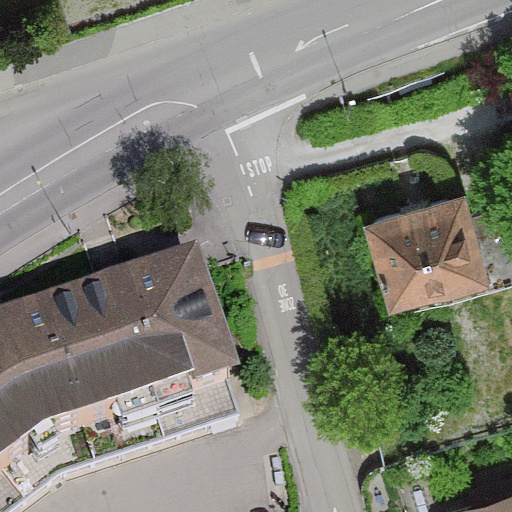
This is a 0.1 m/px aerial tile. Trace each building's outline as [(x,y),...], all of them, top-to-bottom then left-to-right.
[(511,205),(508,192),(378,231),(406,322),(511,289),(511,205)] [(209,285),(75,324),(115,458),(247,423),(209,285)] [(0,347),(0,496),(8,511),(17,511),(59,481),(115,458),(75,324),(0,347)] [(511,511),(511,479),(434,500),(436,511),(511,511)] [(0,511),(8,511),(0,496),(0,511)]
